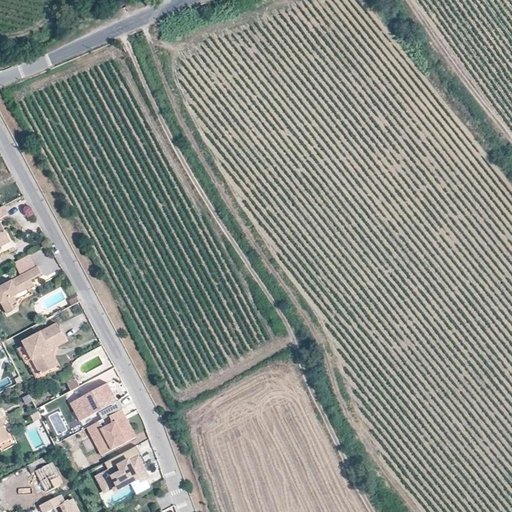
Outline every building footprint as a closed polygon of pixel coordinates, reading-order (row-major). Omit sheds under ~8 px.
[(0,250),(2,249),(0,246),(11,241),(0,220),(0,218),(8,214),(4,205),(0,207),(0,250)] [(14,263),(21,275),(36,267),(29,254),(14,263)] [(31,287),(29,284),(33,282),(31,280),(42,274),(38,266),(36,267),(21,275),(0,286),(0,299),(8,313),(16,309),(13,303),(18,301),(15,296),(31,287)] [(69,301),(72,306),(80,301),(78,297),(69,301)] [(48,343),(64,335),(57,322),(23,341),(41,374),(55,367),(47,352),(52,349),(48,343)] [(52,349),(67,341),(64,335),(48,343),(52,349)] [(60,364),(52,349),(47,352),(55,367),(60,364)] [(81,386),(77,379),(68,383),(72,390),(81,386)] [(122,408),(118,400),(116,401),(113,402),(109,395),(111,390),(107,383),(70,402),(80,421),(98,411),(102,419),(111,414),(122,408)] [(126,415),(122,408),(111,414),(115,422),(103,429),(98,421),(91,425),(106,453),(136,437),(132,429),(133,428),(127,418),(125,419),(124,416),(126,415)] [(42,418),(39,412),(31,416),(35,422),(42,418)] [(0,444),(11,439),(0,419),(0,444)] [(106,453),(91,425),(88,426),(102,454),(106,453)] [(143,455),(138,444),(106,461),(110,469),(98,475),(106,491),(138,474),(141,480),(150,476),(140,456),(143,455)] [(64,484),(49,454),(28,465),(32,474),(36,472),(46,493),(64,484)] [(60,495),(39,506),(42,511),(48,511),(55,509),(56,511),(79,511),(73,499),(65,504),(60,495)]
